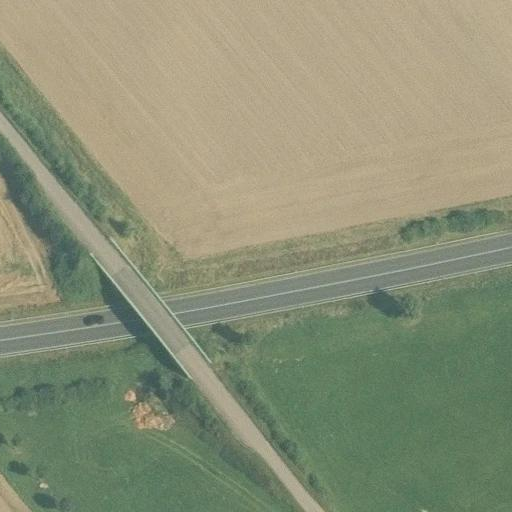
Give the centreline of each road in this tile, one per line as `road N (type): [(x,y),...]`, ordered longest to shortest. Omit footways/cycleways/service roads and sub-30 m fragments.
road 1 (secondary): [(511,242),(0,332)]
road 2 (track): [(328,511),(0,111)]
